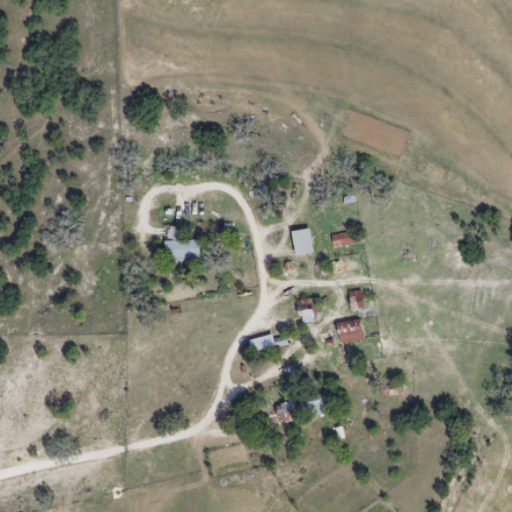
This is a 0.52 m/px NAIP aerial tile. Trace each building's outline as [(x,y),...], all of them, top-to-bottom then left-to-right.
[(181,228),(166,228),(165,260),(200,261),(200,241),(181,241),(181,228)] [(315,254),(310,230),(292,233),(297,257),(315,254)] [(362,232),(332,235),(334,248),(363,246),(362,232)] [(351,293),(351,309),(361,309),(361,293),(351,293)] [(298,306),(300,324),(321,322),(319,303),(298,306)] [(336,342),(362,342),(362,323),(336,323),(336,342)] [(324,418),(323,400),(279,403),(279,421),(324,418)]
